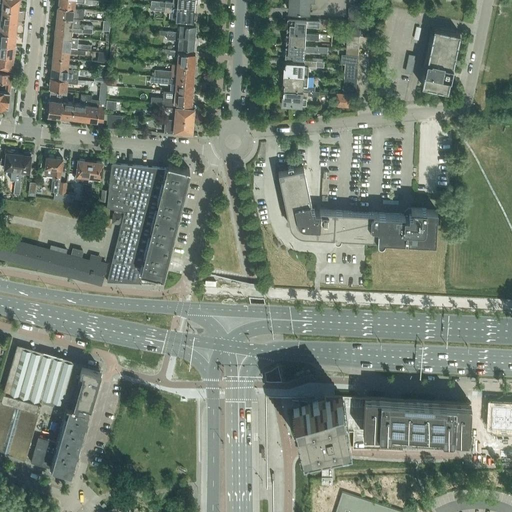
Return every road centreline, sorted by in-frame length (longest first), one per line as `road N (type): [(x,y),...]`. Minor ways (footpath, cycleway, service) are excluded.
road 1 (residential): [(232,141),(260,130),(465,107),(488,0)]
road 2 (residential): [(232,141),(204,150),(26,131)]
road 3 (primary): [(359,317),(178,308)]
road 4 (primary): [(178,308),(0,286)]
road 5 (primary): [(511,324),(359,317)]
road 6 (primary): [(349,360),(500,370)]
road 7 (tertiary): [(232,141),(241,0)]
road 8 (unclassified): [(370,381),(511,389)]
road 9 (primary): [(359,317),(249,329),(225,345)]
road 10 (residential): [(74,499),(111,367)]
road 11 (residential): [(232,141),(214,162),(188,267)]
road 12 (residential): [(26,131),(39,0)]
road 13 (track): [(337,473),(451,469),(451,455)]
road 14 (primary): [(212,385),(212,511)]
road 15 (residential): [(0,325),(104,355),(111,367)]
